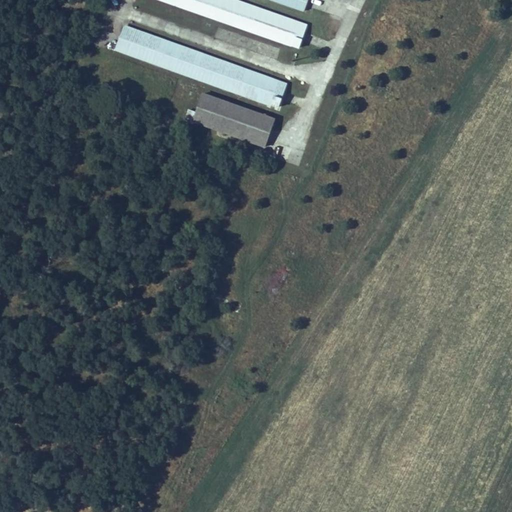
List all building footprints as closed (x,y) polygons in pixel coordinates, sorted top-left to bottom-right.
[(229,0),(158,0),(279,42),(287,20),(229,0)] [(167,68),(175,46),(104,20),(96,43),(167,68)] [(167,68),(259,101),(267,79),(175,46),(167,68)] [(303,89),(305,82),(290,76),(287,84),(303,89)] [(244,141),(255,113),(184,88),(177,106),(170,104),(166,113),(244,141)]
